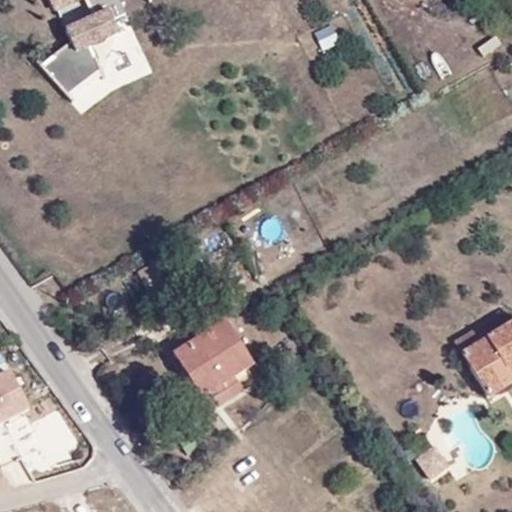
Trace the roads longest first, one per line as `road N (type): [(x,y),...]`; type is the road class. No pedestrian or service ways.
road 1 (tertiary): [(0,286),(124,459)]
road 2 (residential): [(124,459),(0,490)]
